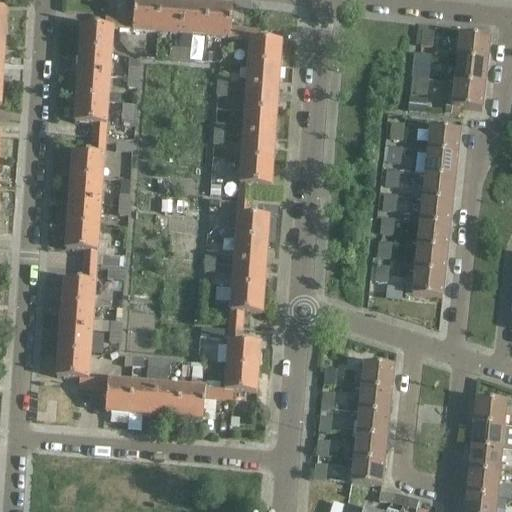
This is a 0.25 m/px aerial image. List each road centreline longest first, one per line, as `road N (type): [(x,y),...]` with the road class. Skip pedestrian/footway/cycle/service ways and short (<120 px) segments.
road 1 (residential): [(44,0),(14,440)]
road 2 (residential): [(454,356),(472,189),(498,119),(511,26)]
road 3 (residential): [(302,311),(321,0)]
road 4 (residential): [(287,463),(14,440)]
road 5 (residential): [(511,19),(346,0)]
road 6 (residential): [(454,356),(302,311)]
road 7 (residential): [(448,511),(460,358)]
road 8 (residential): [(287,463),(302,311)]
